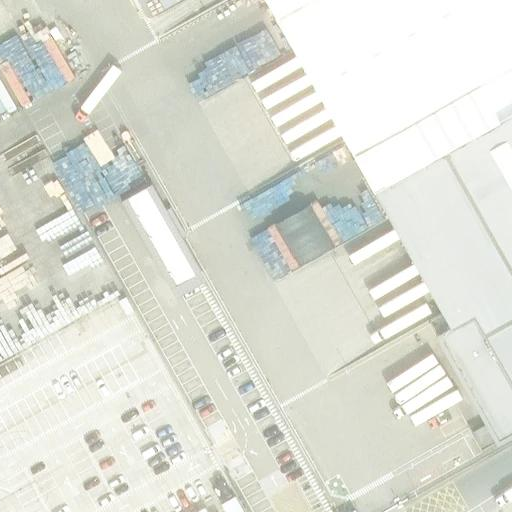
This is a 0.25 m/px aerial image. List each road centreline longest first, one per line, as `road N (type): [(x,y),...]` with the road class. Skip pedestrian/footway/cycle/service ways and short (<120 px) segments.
road 1 (unknown): [(395,511),(134,65),(117,0)]
road 2 (unknown): [(296,511),(11,21)]
